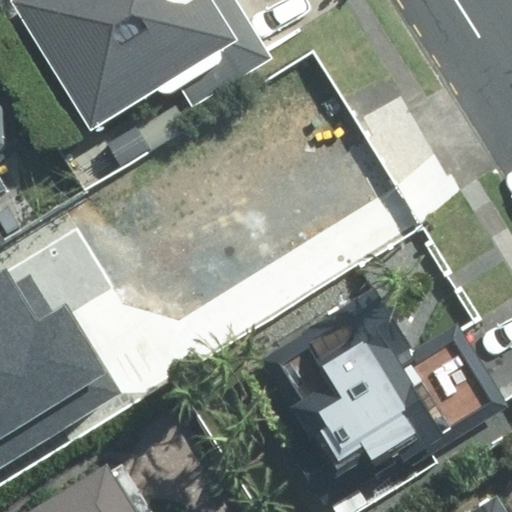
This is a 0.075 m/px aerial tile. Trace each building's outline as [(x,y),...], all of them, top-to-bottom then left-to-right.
[(249,0),(37,0),(114,121),(265,25),(249,0)] [(0,146),(29,126),(19,95),(0,96),(0,196),(25,179),(0,147),(0,146)] [(382,479),(504,394),(412,263),(290,348),(382,479)] [(0,466),(121,391),(66,303),(37,321),(5,269),(0,272),(0,466)] [(173,511),(129,444),(22,511),(173,511)] [(511,511),(511,489),(475,511),(511,511)]
